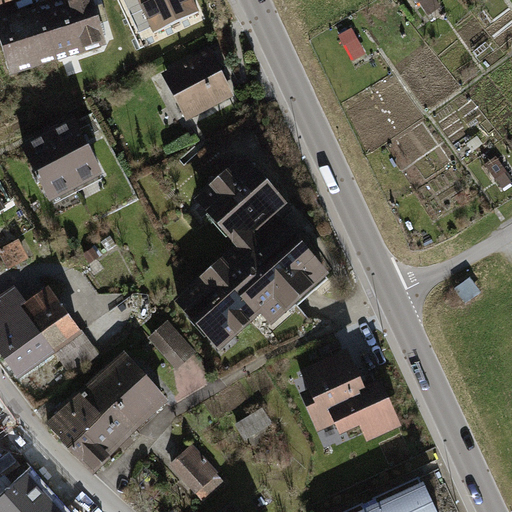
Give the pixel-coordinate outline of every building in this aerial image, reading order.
[(0,0),(0,10),(23,0),(0,0)] [(64,0),(65,1),(0,22),(0,34),(14,80),(111,49),(94,0),(64,0)] [(352,61),(367,55),(357,29),(342,35),(352,61)] [(210,50),(163,73),(189,122),(236,98),(210,50)] [(80,124),(23,152),(53,204),(106,176),(80,124)] [(288,211),(244,160),(194,203),(237,253),(176,304),(218,354),(261,317),(267,324),(324,275),(277,221),(288,211)] [(0,216),(9,210),(0,194),(0,216)] [(16,287),(0,298),(0,356),(19,384),(61,356),(76,377),(103,356),(52,290),(29,305),(16,287)] [(198,354),(169,322),(149,339),(179,370),(198,354)] [(127,356),(49,427),(97,478),(169,403),(127,356)] [(346,359),(305,376),(314,398),(305,402),(318,433),(336,426),(341,439),(364,430),(370,444),(398,432),(380,389),(362,397),(346,359)] [(269,408),(235,425),(245,444),(278,426),(269,408)] [(195,446),(171,467),(205,504),(227,485),(195,446)] [(440,511),(424,476),(346,511),(440,511)] [(58,511),(27,477),(0,501),(0,511),(58,511)]
